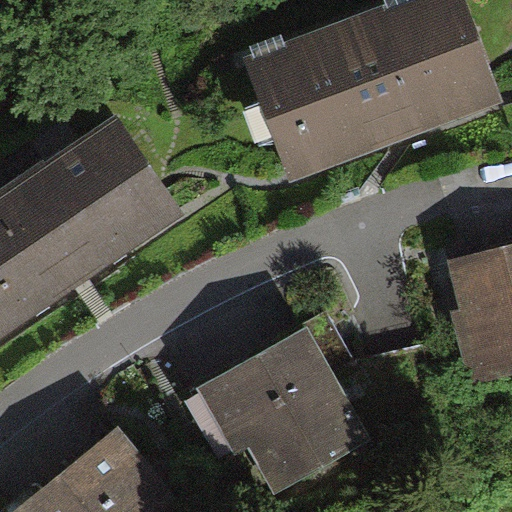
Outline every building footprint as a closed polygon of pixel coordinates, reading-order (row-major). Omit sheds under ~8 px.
[(256,195),(498,119),(459,0),(218,76),(256,195)] [(0,327),(180,211),(111,106),(0,178),(0,327)] [(461,387),(511,377),(511,243),(436,258),(461,387)] [(364,441),(303,326),(174,394),(235,509),(364,441)] [(0,511),(185,511),(109,416),(0,502),(0,511)]
